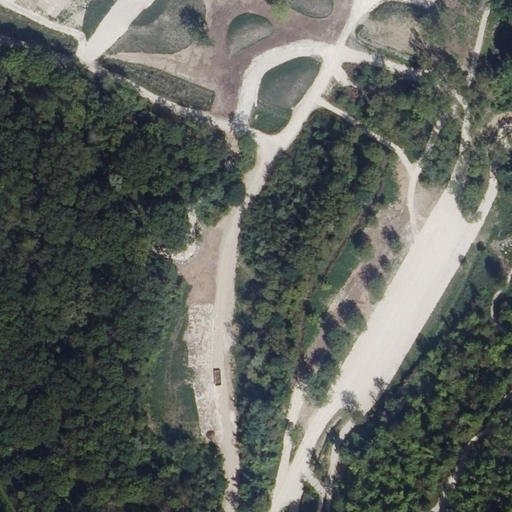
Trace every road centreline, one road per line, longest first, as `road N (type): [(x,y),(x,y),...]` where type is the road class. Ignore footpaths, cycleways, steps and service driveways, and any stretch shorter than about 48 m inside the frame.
road 1 (track): [(489,0),(470,90),(414,168),(411,212),(293,439),(267,511)]
road 2 (track): [(230,511),(207,318),(234,232),(282,151)]
road 3 (track): [(154,511),(147,481),(103,439),(60,362),(0,289)]
road 4 (track): [(239,129),(0,39)]
road 5 (track): [(365,0),(282,151)]
